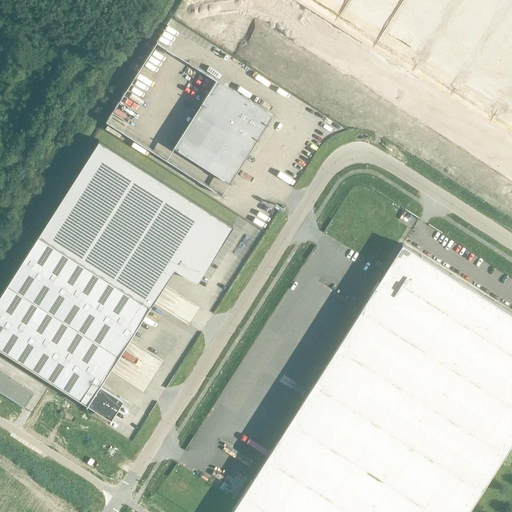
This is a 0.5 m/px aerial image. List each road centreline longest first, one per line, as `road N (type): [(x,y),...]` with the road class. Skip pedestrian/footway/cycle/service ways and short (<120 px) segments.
road 1 (unclassified): [(120,496),(339,157),(382,157),(511,241)]
road 2 (unclassified): [(120,496),(0,418)]
